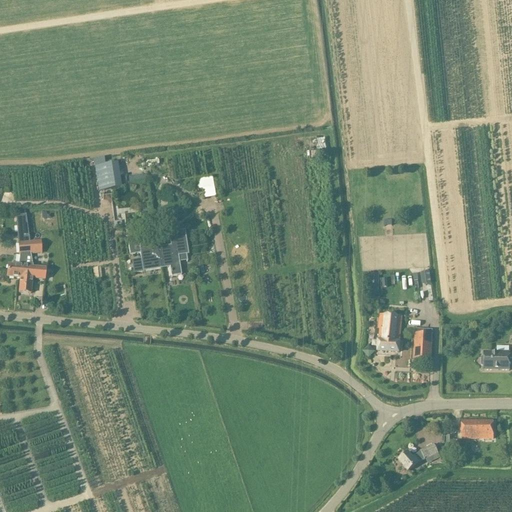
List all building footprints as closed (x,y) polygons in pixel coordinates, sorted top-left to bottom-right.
[(327,139),(319,139),(319,151),(327,151),(327,139)] [(121,188),(117,164),(94,168),(98,192),(121,188)] [(216,196),(213,178),(196,181),(198,191),(203,190),(204,199),(216,196)] [(158,250),(161,269),(170,268),(171,272),(170,272),(171,277),(181,276),(178,257),(188,255),(184,231),(168,233),(170,246),(157,248),(158,250)] [(32,268),(30,255),(31,255),(30,242),(28,232),(17,233),(18,243),(17,243),(18,256),(20,256),(19,265),(13,264),(13,266),(8,266),(7,278),(20,280),(20,279),(27,280),(27,274),(32,275),(33,268),(32,268)] [(30,242),(31,255),(42,254),(41,241),(30,242)] [(143,272),(161,269),(158,250),(157,248),(157,244),(139,247),(139,243),(128,245),(130,256),(140,254),(143,272)] [(32,280),(44,281),(45,269),(33,268),(32,275),(27,274),(27,280),(20,279),(20,280),(18,293),(30,294),(32,280)] [(429,272),(420,273),(422,286),(431,285),(429,272)] [(370,275),(369,296),(377,296),(378,276),(370,275)] [(380,331),(378,352),(398,353),(401,317),(380,316),(378,331),(380,331)] [(431,361),(432,331),(415,330),(413,360),(431,361)] [(511,354),(510,355),(510,353),(484,352),(484,357),(482,357),(481,365),(484,365),(483,370),(509,371),(510,359),(511,359),(511,354)] [(461,440),(470,440),(493,439),(493,422),(461,422),(461,440)] [(407,453),(398,461),(407,472),(419,462),(420,462),(425,461),(438,455),(434,446),(420,452),(414,456),(414,457),(412,458),(407,453)]
